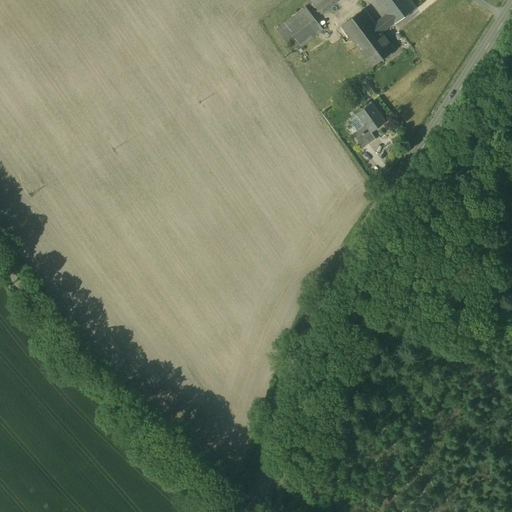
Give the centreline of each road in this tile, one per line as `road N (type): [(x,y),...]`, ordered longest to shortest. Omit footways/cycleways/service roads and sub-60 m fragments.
road 1 (tertiary): [(511,7),(316,319),(254,511)]
road 2 (residential): [(235,511),(101,381),(0,251)]
